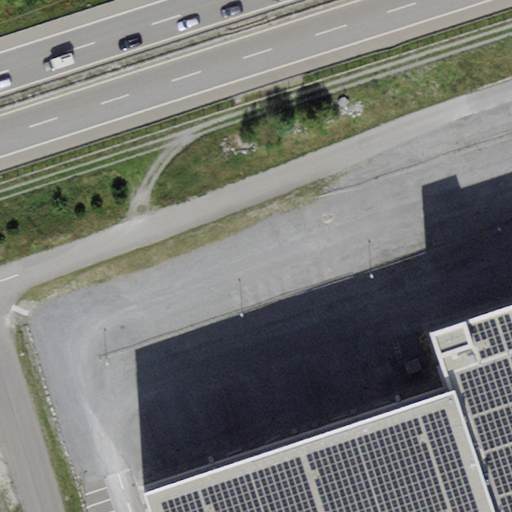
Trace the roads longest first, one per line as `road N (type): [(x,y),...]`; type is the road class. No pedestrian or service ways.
road 1 (track): [(511,32),(0,197)]
road 2 (motorway): [(0,138),(428,0)]
road 3 (motorway): [(232,0),(0,75)]
road 4 (residential): [(0,372),(44,511)]
